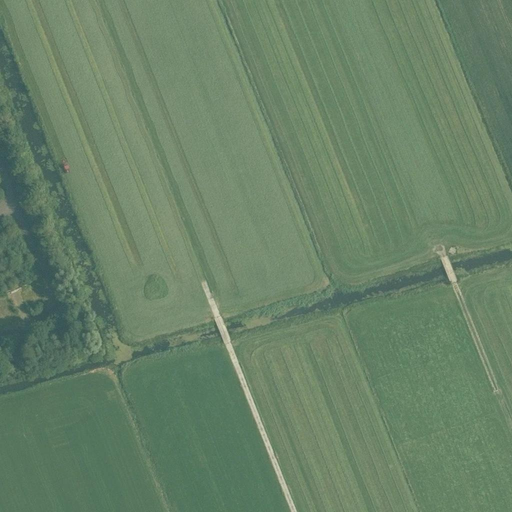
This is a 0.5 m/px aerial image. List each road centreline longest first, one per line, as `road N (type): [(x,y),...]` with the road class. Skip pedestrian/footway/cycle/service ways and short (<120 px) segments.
road 1 (track): [(293,511),(203,281)]
road 2 (unknown): [(0,334),(52,309),(13,201)]
